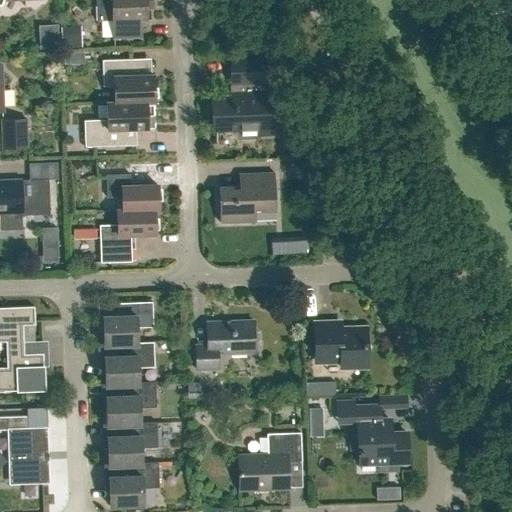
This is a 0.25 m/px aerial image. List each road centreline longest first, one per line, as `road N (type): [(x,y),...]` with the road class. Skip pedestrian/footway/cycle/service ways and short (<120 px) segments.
road 1 (residential): [(192,280),(184,0)]
road 2 (residential): [(424,511),(437,490),(433,393),(369,274)]
road 3 (residential): [(78,511),(74,285)]
road 4 (residential): [(192,280),(369,274)]
